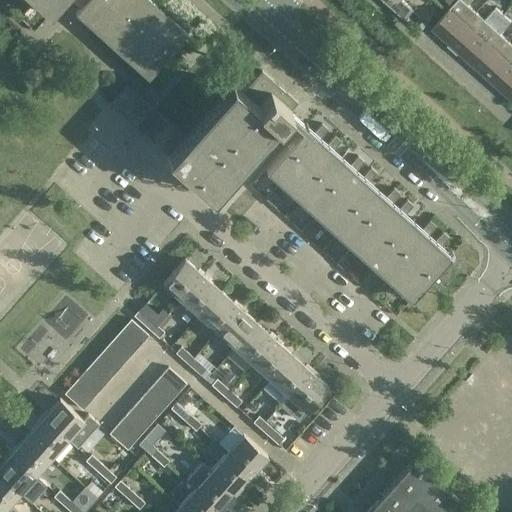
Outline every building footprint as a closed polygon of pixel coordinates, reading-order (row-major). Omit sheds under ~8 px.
[(34,0),(49,13),(60,0),(68,0),(77,8),(73,12),(147,78),(184,36),(187,39),(192,33),(186,28),(183,31),(148,0),(34,0)] [(403,0),(383,0),(403,17),(411,7),(403,0)] [(456,0),(432,27),(449,42),(476,11),(467,4),(470,0),(456,0)] [(476,11),(449,42),(465,56),(503,13),(496,6),(484,19),(476,11)] [(503,13),(465,56),(481,71),(508,40),(500,32),(511,20),(503,13)] [(422,20),(416,28),(419,30),(426,23),(422,20)] [(511,43),(508,40),(481,71),(497,85),(511,68),(511,43)] [(511,68),(497,85),(511,99),(511,68)] [(168,154),(167,155),(208,192),(210,190),(209,190),(271,119),(277,124),(297,101),(261,70),(243,90),(232,81),(231,83),(236,87),(173,158),(168,154)] [(126,84),(110,103),(119,110),(135,92),(126,84)] [(135,92),(119,110),(127,118),(143,99),(135,92)] [(143,99),(127,118),(135,125),(151,107),(143,99)] [(151,107),(135,125),(143,132),(159,114),(151,107)] [(159,114),(143,132),(152,140),(168,122),(159,114)] [(168,122),(152,140),(159,147),(176,129),(168,122)] [(306,123),(305,122),(265,167),(410,298),(450,254),(441,246),(449,237),(443,231),(435,240),(428,234),(436,225),(430,220),(422,229),(405,213),(413,204),(407,199),(398,208),(392,202),(400,193),(394,187),(386,197),(369,181),(377,172),(371,167),(362,176),(355,170),(363,161),(357,155),(349,164),(332,149),(340,140),(334,134),(326,143),(319,137),(327,128),(321,123),(313,131),(305,125),(306,123)] [(176,129),(159,147),(168,154),(184,136),(176,129)] [(203,273),(184,256),(162,282),(181,298),(203,273)] [(203,273),(181,298),(199,314),(221,289),(203,273)] [(221,289),(199,314),(216,330),(239,305),(221,289)] [(239,305),(216,330),(234,346),(257,321),(239,305)] [(151,318),(139,307),(133,313),(145,325),(151,318)] [(130,317),(122,326),(140,342),(148,333),(130,317)] [(164,330),(151,318),(145,325),(158,336),(164,330)] [(257,321),(234,346),(252,362),(275,337),(257,321)] [(122,326),(115,334),(132,350),(140,342),(122,326)] [(115,334),(107,342),(125,358),(132,350),(115,334)] [(275,337),(252,362),(270,378),(293,353),(275,337)] [(107,342),(100,350),(118,366),(125,358),(107,342)] [(193,356),(180,345),(175,351),(187,362),(193,356)] [(100,350),(93,358),(111,374),(118,366),(100,350)] [(293,353),(270,378),(288,394),(310,369),(293,353)] [(205,367),(193,356),(187,362),(200,373),(205,367)] [(93,358),(86,366),(104,382),(111,374),(93,358)] [(167,364),(159,373),(177,389),(184,380),(167,364)] [(86,366),(79,374),(96,390),(104,382),(86,366)] [(310,369),(288,394),(306,410),(329,385),(310,369)] [(177,389),(159,373),(152,381),(169,397),(177,389)] [(79,374),(71,382),(89,398),(96,390),(79,374)] [(229,388),(216,376),(210,383),(223,394),(229,388)] [(169,397),(152,381),(144,389),(162,405),(169,397)] [(71,382),(63,391),(81,407),(89,398),(71,382)] [(241,399),(229,388),(223,394),(236,405),(241,399)] [(144,389),(137,397),(155,413),(162,405),(144,389)] [(83,418),(58,397),(42,415),(66,437),(68,435),(83,418)] [(155,413),(137,397),(130,406),(148,421),(155,413)] [(189,411),(176,400),(170,406),(183,418),(189,411)] [(130,406),(123,414),(140,430),(148,421),(130,406)] [(201,422),(189,411),(183,418),(195,429),(201,422)] [(68,435),(77,444),(98,422),(89,413),(83,418),(68,435)] [(123,414),(115,422),(133,438),(140,430),(123,414)] [(271,425),(258,414),(252,420),(265,432),(271,425)] [(66,437),(42,415),(26,433),(50,455),(66,437)] [(115,422),(108,430),(125,446),(133,438),(115,422)] [(283,436),(271,425),(265,432),(278,443),(283,436)] [(242,431),(226,450),(250,472),(267,453),(242,431)] [(50,455),(26,433),(10,451),(34,473),(50,455)] [(156,447),(143,436),(138,442),(151,454),(156,447)] [(169,459),(156,447),(151,454),(163,465),(169,459)] [(226,450),(210,468),(234,490),(250,472),(226,450)] [(34,473),(10,451),(0,461),(0,474),(18,491),(34,473)] [(103,463),(91,452),(85,459),(97,470),(103,463)] [(364,511),(462,511),(467,507),(413,458),(364,511)] [(110,482),(116,475),(103,463),(97,470),(110,482)] [(210,468),(194,486),(218,508),(234,490),(210,468)] [(18,491),(0,474),(0,506),(2,508),(18,491)] [(132,489),(119,478),(113,485),(126,496),(132,489)] [(194,486),(177,504),(186,511),(214,511),(218,508),(194,486)] [(71,499),(58,488),(53,494),(65,505),(71,499)] [(144,501),(132,489),(126,496),(138,507),(144,501)] [(82,511),(84,511),(71,499),(65,505),(72,511),(82,511)]
